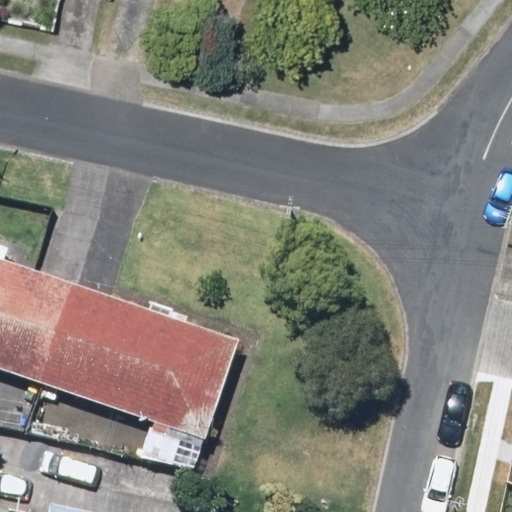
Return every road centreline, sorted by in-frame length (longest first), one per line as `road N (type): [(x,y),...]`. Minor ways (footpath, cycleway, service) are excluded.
road 1 (residential): [(460,206),(0,111)]
road 2 (residential): [(460,206),(402,511)]
road 3 (residential): [(511,90),(460,206)]
